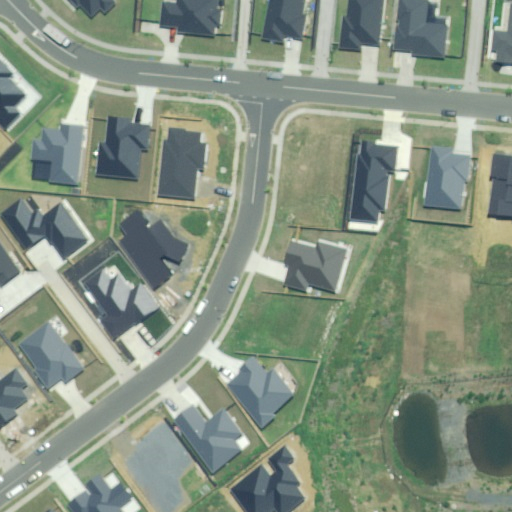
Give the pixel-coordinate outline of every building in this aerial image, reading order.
[(70,0),(77,7),(79,5),(90,17),(99,8),(104,13),(115,3),(111,0),(70,0)] [(179,0),(179,5),(163,3),(161,23),(179,25),(178,32),(213,36),(213,27),(218,28),(220,10),(216,10),(217,0),(179,0)] [(302,0),(270,0),(263,41),(282,44),(283,37),(300,40),(305,15),(300,14),(302,0)] [(378,45),(382,0),(350,0),(349,16),(344,16),(341,48),(360,50),(361,43),(378,45)] [(429,1),(418,0),(399,0),(394,50),(412,52),(412,55),(443,58),(446,25),(427,23),(429,1)] [(511,4),(511,5),(508,34),(495,32),(493,50),(495,51),(494,59),(511,61),(511,4)] [(12,72),(0,60),(0,109),(1,110),(0,110),(0,123),(5,128),(19,113),(12,106),(23,94),(6,77),(12,72)] [(100,146),(97,175),(138,179),(140,149),(148,150),(150,127),(129,125),(130,119),(109,117),(107,146),(100,146)] [(76,185),(81,127),(61,125),(61,131),(44,129),(43,140),(34,139),(32,159),(53,161),(51,183),(76,185)] [(170,141),(165,141),(160,197),(194,200),(197,168),(203,169),(205,145),(199,145),(200,135),(185,134),(186,129),(171,128),(170,141)] [(364,156),(359,156),(352,219),(376,222),(377,210),(383,210),(387,172),(393,173),(396,145),(365,141),(364,156)] [(452,149),(431,146),(424,206),(460,211),(464,181),(467,182),(469,157),(451,155),(452,149)] [(511,156),(494,154),(491,178),(495,178),(491,213),(511,215),(511,156)] [(62,257),(86,240),(60,203),(42,216),(38,210),(34,213),(24,199),(2,214),(27,248),(47,234),(62,257)] [(152,229),(139,211),(120,224),(128,235),(120,241),(155,289),(173,275),(161,257),(165,254),(180,260),(186,245),(174,240),(161,222),(152,229)] [(307,285),(335,293),(347,249),(316,241),(314,250),(291,243),(286,260),(292,262),(286,285),(305,291),(307,285)] [(18,272),(0,246),(0,284),(18,272)] [(101,270),(84,282),(121,334),(159,307),(142,284),(129,293),(117,275),(109,281),(101,270)] [(48,324),(19,345),(38,370),(36,372),(48,387),(60,378),(64,383),(83,369),(48,324)] [(245,372),(228,386),(262,428),(276,417),(272,411),(292,395),(271,369),(266,373),(254,358),(241,368),(245,372)] [(0,382),(0,425),(1,426),(16,415),(12,410),(26,399),(19,390),(26,385),(16,371),(0,383),(0,382)] [(175,420),(215,472),(241,453),(232,441),(240,435),(223,411),(207,423),(194,406),(175,420)] [(261,467),(232,488),(249,511),(270,511),(275,509),(277,511),(290,511),(307,500),(296,485),(299,484),(286,466),(293,461),(285,449),(269,461),(278,473),(270,479),(261,467)] [(112,492),(98,474),(85,485),(88,488),(68,504),(74,511),(123,511),(120,508),(132,499),(121,485),(112,492)]
